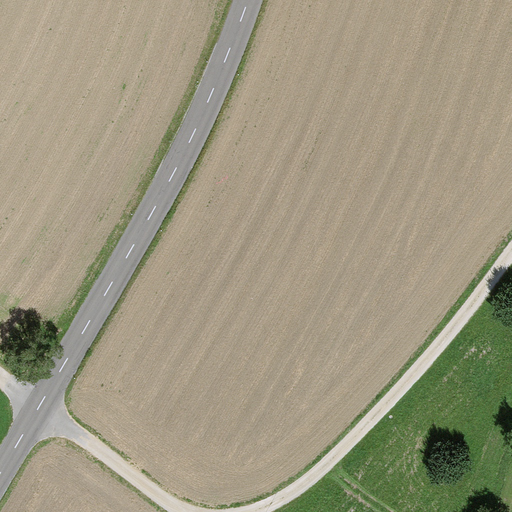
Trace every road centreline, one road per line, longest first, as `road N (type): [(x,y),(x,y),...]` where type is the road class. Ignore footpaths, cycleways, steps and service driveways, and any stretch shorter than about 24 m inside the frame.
road 1 (tertiary): [(245,0),(195,126),(0,468)]
road 2 (track): [(511,228),(444,322),(281,490),(232,511)]
road 3 (track): [(180,511),(0,376)]
